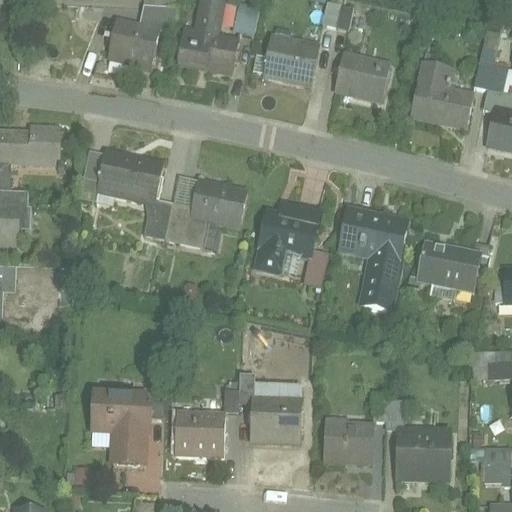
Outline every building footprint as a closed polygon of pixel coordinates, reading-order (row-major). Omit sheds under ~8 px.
[(143,0),(144,14),(178,14),(178,0),(143,0)] [(201,1),(193,36),(220,42),(228,7),(201,1)] [(326,7),(322,30),(345,35),(350,12),(326,7)] [(260,14),(238,9),(232,36),(253,41),(260,14)] [(144,14),(140,31),(162,37),(172,39),(178,14),(144,14)] [(106,68),(151,80),(162,37),(140,31),(118,25),(106,68)] [(203,78),(230,84),(239,47),(220,42),(193,36),(184,34),(175,74),(202,81),(203,78)] [(261,85),(307,94),(316,49),(269,40),(261,85)] [(332,101),(378,111),(387,67),(341,57),(332,101)] [(403,123),(460,136),(469,98),(439,91),(443,73),(415,67),(403,123)] [(511,159),(511,115),(492,110),(482,152),(511,159)] [(0,171),(9,172),(59,173),(60,135),(31,134),(31,138),(0,137),(0,171)] [(157,206),(164,168),(105,156),(104,163),(97,200),(147,210),(156,211),(157,206)] [(97,200),(104,163),(87,160),(78,206),(95,209),(97,200)] [(0,199),(8,200),(9,172),(0,171),(0,199)] [(191,213),(189,226),(207,230),(240,236),(248,197),(196,187),(191,213)] [(0,255),(18,256),(18,237),(30,237),(31,215),(19,215),(19,200),(8,200),(0,199),(0,255)] [(171,209),(157,206),(156,211),(147,210),(141,241),(164,245),(171,209)] [(302,262),(314,214),(279,206),(278,213),(266,210),(250,277),(274,282),(281,256),(302,262)] [(191,213),(171,209),(164,245),(203,253),(207,230),(189,226),(191,213)] [(402,226),(343,214),(333,259),(363,266),(352,312),(385,320),(397,269),(393,268),(402,226)] [(476,260),(420,248),(411,288),(467,300),(476,260)] [(511,273),(497,274),(496,316),(511,315),(511,273)] [(501,390),(509,390),(509,372),(481,373),(481,391),(501,390)] [(239,406),(252,407),(253,394),(253,387),(240,387),(239,406)] [(511,434),(511,389),(509,390),(501,390),(502,435),(511,434)] [(252,407),(251,455),(294,456),(296,396),(253,394),(252,407)] [(109,477),(147,478),(148,447),(152,448),(153,419),(149,419),(149,404),(135,403),(135,408),(109,407),(109,402),(92,402),(90,446),(110,446),(109,477)] [(367,434),(381,434),(382,411),(382,407),(367,407),(366,434),(367,434)] [(380,443),(391,443),(392,438),(397,439),(398,412),(382,411),(381,434),(380,443)] [(224,471),(226,425),(177,422),(175,469),(224,471)] [(366,476),(367,434),(366,434),(343,433),(343,429),(320,428),(318,474),(366,476)] [(390,492),(445,494),(447,440),(397,439),(392,438),(391,443),(390,492)] [(509,495),(510,484),(504,484),(505,459),(479,459),(479,495),(509,495)]
